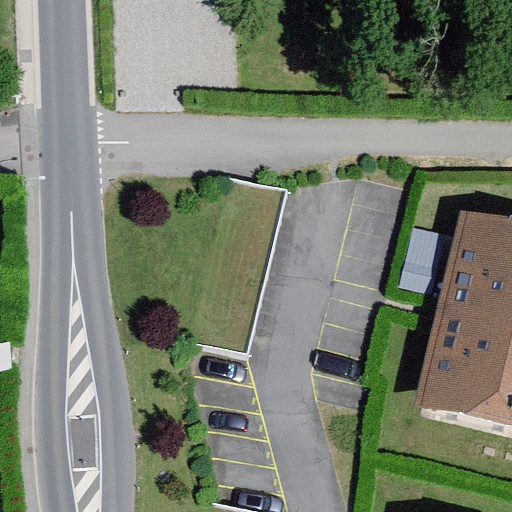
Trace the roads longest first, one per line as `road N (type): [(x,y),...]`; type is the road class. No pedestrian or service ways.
road 1 (residential): [(69,140),(511,149)]
road 2 (secondary): [(90,511),(69,140)]
road 3 (secondary): [(69,140),(66,0)]
